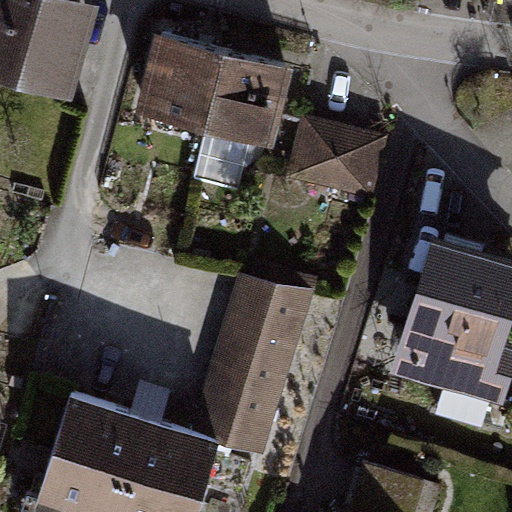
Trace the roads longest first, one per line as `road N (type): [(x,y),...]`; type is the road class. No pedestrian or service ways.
road 1 (unknown): [(120,0),(57,255),(26,284),(0,292)]
road 2 (unclassified): [(368,29),(511,204)]
road 3 (unclassified): [(368,29),(511,47)]
road 4 (residential): [(241,0),(368,29)]
